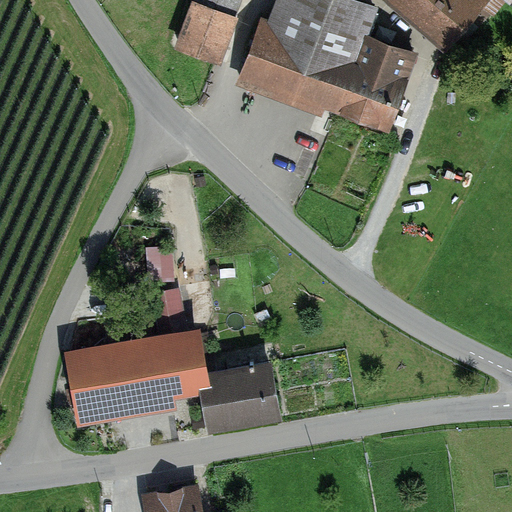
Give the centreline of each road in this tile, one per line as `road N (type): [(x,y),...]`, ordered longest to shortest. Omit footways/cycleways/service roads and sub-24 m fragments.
road 1 (unclassified): [(511,405),(35,474)]
road 2 (unclassified): [(173,118),(350,278),(511,373)]
road 3 (residential): [(35,474),(41,391),(66,312),(121,199),(173,118)]
road 4 (unclassified): [(81,0),(173,118)]
